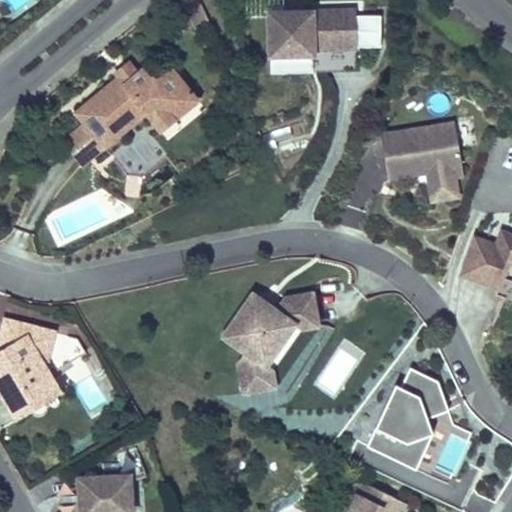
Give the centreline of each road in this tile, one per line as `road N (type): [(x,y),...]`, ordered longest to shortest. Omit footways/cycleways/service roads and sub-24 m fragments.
road 1 (residential): [(511,427),(473,388),(416,290),(343,247),(274,244),(77,285),(0,276)]
road 2 (residential): [(0,93),(33,80),(129,0)]
road 3 (residential): [(91,0),(0,79)]
